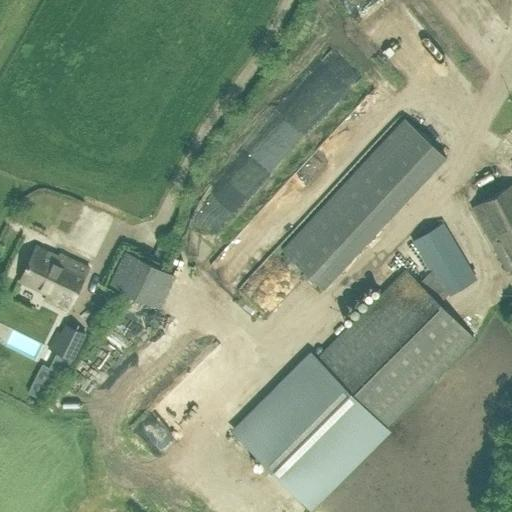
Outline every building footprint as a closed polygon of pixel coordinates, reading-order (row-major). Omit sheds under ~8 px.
[(283,241),(327,283),(453,153),(434,135),(430,139),(409,118),(403,124),(371,93),(329,136),(335,141),(219,260),(229,269),(257,240),(271,254),(283,241)] [(511,184),(471,207),(509,275),(511,273),(511,184)] [(384,427),(474,338),(439,303),(446,296),(475,279),(442,224),(413,241),(442,290),(434,298),(406,271),(317,360),(313,356),(236,434),(308,506),(386,429),(384,427)] [(58,257),(35,246),(19,280),(47,293),(44,299),(68,311),(89,268),(59,254),(58,257)] [(161,309),(177,276),(125,252),(110,285),(161,309)] [(87,334),(66,324),(61,333),(57,331),(48,349),(73,362),(87,334)] [(496,361),(511,348),(511,333),(508,329),(485,346),(496,361)]
